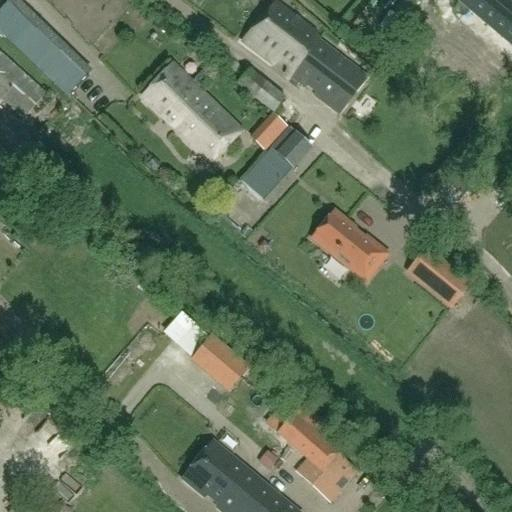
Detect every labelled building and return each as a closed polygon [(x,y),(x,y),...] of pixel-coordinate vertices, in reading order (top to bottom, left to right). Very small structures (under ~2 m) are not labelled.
[(511,0),(455,0),(511,47),(511,0)] [(276,3),(243,41),(272,64),(277,60),(286,67),(283,72),(290,77),(318,39),(316,35),(317,34),(298,17),(296,20),(276,3)] [(52,53),(8,5),(0,12),(0,19),(10,30),(4,36),(34,69),(52,53)] [(318,39),(290,77),(304,88),(308,85),(315,91),(314,95),(338,113),(366,75),(318,39)] [(37,68),(64,97),(84,78),(57,49),(37,68)] [(0,53),(0,101),(2,99),(24,119),(46,95),(0,53)] [(212,162),(241,131),(172,65),(142,97),(182,135),(181,137),(197,153),(200,150),(212,162)] [(274,115),(285,98),(250,69),(237,85),(274,115)] [(272,114),(249,138),(264,153),(287,128),(272,114)] [(259,202),(291,167),(271,149),(240,184),(259,202)] [(350,169),(326,194),(351,218),(375,193),(350,169)] [(140,207),(146,195),(127,185),(121,197),(140,207)] [(354,229),(334,213),(312,239),(365,282),(387,255),(365,238),(364,240),(353,231),(354,229)] [(417,281),(451,308),(469,285),(436,258),(426,251),(417,262),(409,273),(408,273),(417,281)] [(206,338),(180,315),(164,333),(190,356),(206,338)] [(210,376),(229,353),(211,338),(192,361),(210,376)] [(193,367),(184,381),(195,388),(204,374),(193,367)] [(266,424),(290,445),(307,426),(283,405),(266,424)] [(307,426),(290,445),(306,459),(296,472),(330,502),(357,472),(338,455),(339,454),(307,426)] [(221,511),(230,511),(257,479),(214,444),(183,480),(205,499),(209,497),(218,504),(217,508),(221,511)] [(277,460),(268,453),(260,462),(269,470),(277,460)] [(365,474),(349,489),(366,507),(382,492),(365,474)] [(296,511),(257,479),(230,511),(296,511)] [(43,511),(26,495),(10,511),(43,511)]
